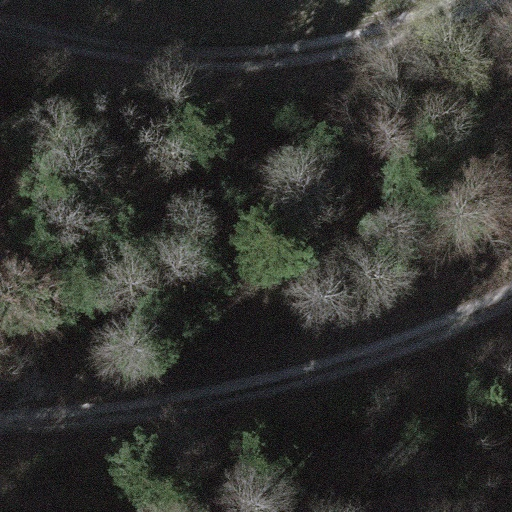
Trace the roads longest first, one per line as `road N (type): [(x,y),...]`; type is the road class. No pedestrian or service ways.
road 1 (track): [(511,294),(346,361),(230,391),(118,409),(0,413)]
road 2 (track): [(0,24),(110,50),(280,66),(385,52),(492,0)]
